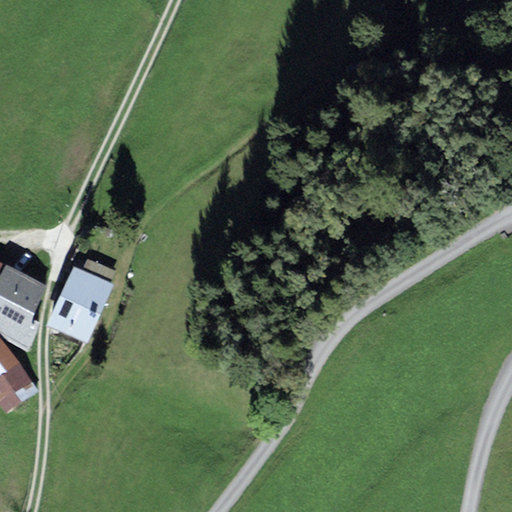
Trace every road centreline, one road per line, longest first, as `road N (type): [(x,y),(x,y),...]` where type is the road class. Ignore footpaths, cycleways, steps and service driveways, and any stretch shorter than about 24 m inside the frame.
road 1 (track): [(35,511),(43,477),(42,331),(53,282),(68,232),(178,0)]
road 2 (unclassified): [(511,210),(333,335),(290,414),(216,511)]
road 3 (unclassified): [(476,511),(499,408),(511,384)]
